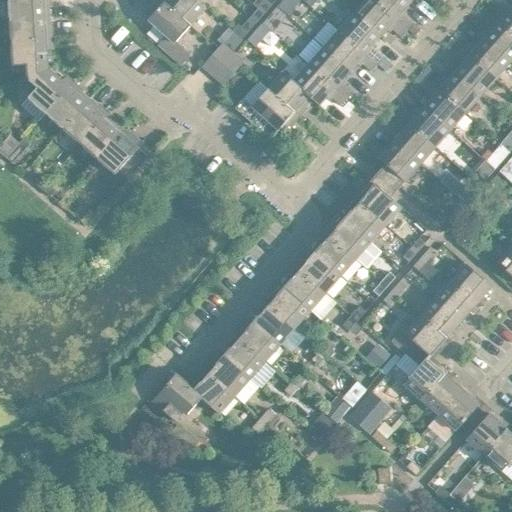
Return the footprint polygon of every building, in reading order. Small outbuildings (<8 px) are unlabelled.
[(10,0),(12,15),(51,12),(50,0),(10,0)] [(192,21),(168,0),(157,0),(147,12),(168,31),(160,40),(184,61),(193,50),(178,37),(192,21)] [(168,0),(192,21),(208,3),(204,0),(168,0)] [(292,0),(280,0),(278,3),(289,12),(296,4),(292,0)] [(379,0),(363,0),(356,9),(382,32),(391,22),(402,32),(409,25),(379,0)] [(379,0),(409,25),(415,18),(403,8),(410,0),(379,0)] [(497,0),(485,0),(484,1),(511,25),(511,4),(508,9),(497,0)] [(495,24),(486,34),(511,56),(511,25),(484,1),(478,9),(495,24)] [(260,4),(252,13),(258,19),(266,9),(260,4)] [(356,9),(340,26),(378,59),(385,52),(373,42),(382,32),(356,9)] [(12,15),(13,37),(53,35),(51,12),(12,15)] [(258,19),(252,13),(243,23),(249,28),(258,19)] [(269,13),(264,19),(272,26),(274,28),(280,22),(269,13)] [(415,18),(409,25),(416,32),(422,25),(415,18)] [(340,26),(325,43),(352,66),(360,56),(372,67),(378,59),(340,26)] [(234,27),(224,38),(233,46),(243,35),(234,27)] [(256,27),(249,36),(257,43),(265,35),(256,27)] [(466,33),(460,41),(498,74),(511,58),(511,56),(486,34),(478,43),(466,33)] [(28,60),(29,74),(50,64),(49,45),(53,45),(53,35),(13,37),(14,61),(28,60)] [(465,58),(456,68),(483,91),(498,74),(460,41),(454,36),(448,43),(465,58)] [(204,61),(213,69),(233,46),(224,38),(204,61)] [(325,43),(310,60),(348,94),(355,86),(343,76),(352,66),(325,43)] [(216,72),(217,73),(225,80),(246,57),(237,49),(216,72)] [(385,52),(378,59),(387,67),(393,60),(385,52)] [(310,60),(296,76),(295,77),(314,94),(314,95),(321,101),(330,90),(342,101),(348,94),(310,60)] [(430,62),(424,70),(430,75),(436,68),(430,62)] [(30,93),(48,109),(74,79),(67,72),(63,76),(50,64),(29,74),(39,82),(30,93)] [(285,67),(269,85),(299,111),(314,95),(314,94),(295,77),(296,76),(285,67)] [(436,68),(430,75),(468,108),(483,91),(456,68),(448,78),(436,68)] [(424,70),(417,77),(423,82),(430,75),(424,70)] [(435,92),(426,102),(453,125),(468,108),(430,75),(423,82),(435,92)] [(299,111),(269,85),(260,77),(237,103),(262,125),(249,140),(259,149),(280,125),(284,129),(299,111)] [(48,109),(65,124),(91,94),(74,79),(48,109)] [(65,124),(82,139),(108,109),(91,94),(65,124)] [(406,102),(399,109),(438,142),(453,125),(426,102),(418,112),(406,102)] [(82,139),(99,154),(125,124),(108,109),(82,139)] [(405,127),(396,136),(422,159),(438,142),(399,109),(393,116),(405,127)] [(125,124),(99,154),(115,168),(102,183),(112,192),(148,151),(139,144),(143,140),(125,124)] [(511,136),(508,133),(502,139),(511,148),(511,147),(511,136)] [(25,134),(17,144),(23,149),(31,140),(25,134)] [(422,159),(396,136),(387,146),(376,136),(369,144),(387,160),(407,177),(422,159)] [(489,145),(483,153),(487,156),(496,165),(511,148),(502,139),(493,149),(489,145)] [(23,149),(17,144),(8,153),(14,158),(23,149)] [(487,156),(483,161),(492,170),(496,165),(487,156)] [(407,177),(387,160),(378,171),(373,176),(393,193),(397,188),(407,177)] [(33,175),(42,183),(48,177),(38,169),(33,175)] [(373,176),(358,194),(388,221),(403,203),(393,193),(373,176)] [(48,177),(42,183),(52,192),(57,186),(48,177)] [(463,179),(455,189),(466,199),(474,189),(463,179)] [(358,194),(343,211),(373,238),(388,221),(358,194)] [(88,203),(79,213),(86,219),(95,209),(88,203)] [(343,211),(328,228),(357,255),(373,238),(343,211)] [(328,228),(313,245),(342,272),(357,255),(328,228)] [(422,233),(413,243),(419,248),(427,239),(422,233)] [(419,248),(413,243),(405,252),(411,258),(419,248)] [(432,243),(424,252),(430,257),(438,248),(432,243)] [(511,244),(499,259),(511,270),(511,244)] [(313,245),(297,263),(327,289),(342,272),(313,245)] [(430,257),(424,252),(415,262),(421,267),(430,257)] [(467,259),(452,277),(481,303),(484,299),(481,296),(494,282),(467,259)] [(297,263),(282,280),(312,306),(327,289),(297,263)] [(391,267),(383,277),(389,282),(397,273),(391,267)] [(389,282),(383,277),(375,286),(381,292),(389,282)] [(402,277),(393,286),(399,291),(408,282),(402,277)] [(452,277),(437,294),(463,317),(475,303),(478,306),(481,303),(452,277)] [(282,280),(267,297),(297,323),(312,306),(282,280)] [(399,291),(393,286),(385,296),(391,301),(399,291)] [(437,294),(421,311),(451,337),(454,334),(451,331),(463,317),(437,294)] [(267,297),(252,314),(282,341),(297,323),(267,297)] [(361,302),(353,311),(359,316),(367,307),(361,302)] [(359,316),(353,311),(344,320),(350,326),(359,316)] [(392,336),(407,349),(417,337),(433,351),(445,337),(448,341),(451,337),(421,311),(407,327),(403,324),(392,336)] [(252,314),(237,331),(267,358),(282,341),(252,314)] [(237,331),(222,348),(252,375),(267,358),(237,331)] [(331,336),(322,345),(328,351),(337,341),(331,336)] [(405,380),(423,395),(449,365),(446,362),(442,366),(430,354),(433,351),(417,337),(407,349),(421,361),(405,380)] [(383,342),(371,356),(380,364),(392,350),(383,342)] [(328,351),(322,345),(314,355),(320,360),(328,351)] [(222,348),(207,365),(237,392),(252,375),(222,348)] [(207,365),(192,382),(204,393),(203,393),(221,409),(237,392),(207,365)] [(423,395),(440,410),(466,380),(449,365),(423,395)] [(192,382),(174,366),(167,374),(171,377),(154,396),(177,417),(185,408),(188,411),(203,393),(204,393),(192,382)] [(301,370),(292,379),(298,385),(307,375),(301,370)] [(359,377),(344,394),(353,402),(368,385),(359,377)] [(298,385),(292,379),(284,389),(290,394),(298,385)] [(466,380),(440,410),(458,426),(484,396),(466,380)] [(371,391),(352,413),(370,429),(389,407),(371,391)] [(339,392),(325,408),(338,419),(352,403),(339,392)] [(270,404),(262,414),(268,419),(276,410),(270,404)] [(468,435),(485,451),(511,421),(494,405),(468,435)] [(327,411),(318,421),(327,428),(336,419),(327,411)] [(268,419),(262,414),(254,423),(260,428),(268,419)] [(511,457),(511,420),(511,421),(485,451),(503,466),(511,457)] [(313,421),(309,426),(320,435),(324,430),(313,421)] [(374,432),(383,440),(388,434),(379,426),(374,432)] [(388,434),(383,440),(393,449),(398,443),(388,434)] [(408,462),(418,471),(423,465),(413,456),(408,462)] [(379,464),(381,480),(392,479),(391,463),(379,464)] [(467,472),(457,484),(466,492),(476,481),(467,472)] [(436,487),(446,496),(451,490),(442,481),(436,487)] [(451,490),(446,496),(455,504),(461,498),(451,490)]
